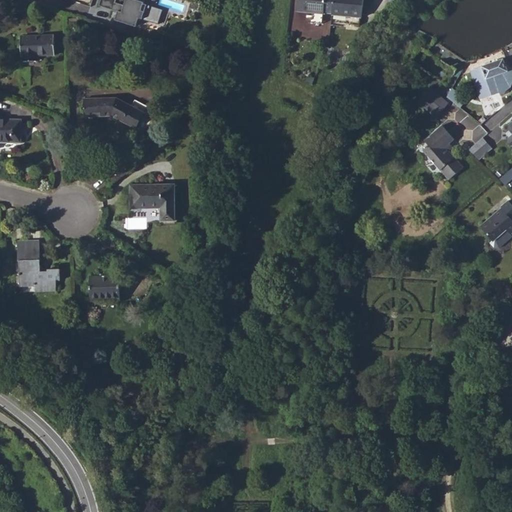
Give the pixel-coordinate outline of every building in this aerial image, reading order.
[(100,0),(99,7),(118,12),(115,21),(136,26),(139,19),(142,20),(145,12),(141,12),(144,0),(125,0),(124,6),(115,3),(116,0),(100,0)] [(295,0),(294,11),(321,14),(321,13),(330,14),(330,0),(295,0)] [(330,0),(330,14),(359,17),(360,0),(330,0)] [(23,56),(23,61),(36,61),(36,56),(55,55),(54,35),(20,36),(21,57),(23,56)] [(502,58),(473,68),(477,80),(481,94),(494,90),(491,81),(499,79),(498,72),(508,69),(505,58),(502,59),(502,58)] [(462,106),(467,98),(453,89),(448,96),(462,106)] [(427,98),(444,112),(450,106),(433,92),(427,98)] [(421,106),(438,120),(444,112),(427,98),(421,106)] [(112,116),(136,129),(148,107),(134,100),(131,106),(117,99),(84,99),(85,117),(112,116)] [(0,141),(19,142),(20,121),(0,120),(0,141)] [(424,156),(449,184),(464,171),(450,155),(452,153),(449,149),(455,143),(443,129),(425,146),(429,151),(424,156)] [(484,138),(469,151),(479,161),(494,148),(484,138)] [(161,208),(161,221),(174,220),(174,185),(131,186),(131,208),(161,208)] [(482,229),(494,242),(490,244),(495,249),(500,249),(511,237),(511,236),(509,233),(511,229),(511,206),(508,202),(500,209),(501,211),(482,229)] [(34,284),(35,291),(56,290),(56,281),(59,281),(59,269),(47,270),(47,271),(40,272),(39,241),(17,242),(18,261),(19,285),(34,284)] [(89,277),(90,299),(120,298),(119,276),(89,277)]
